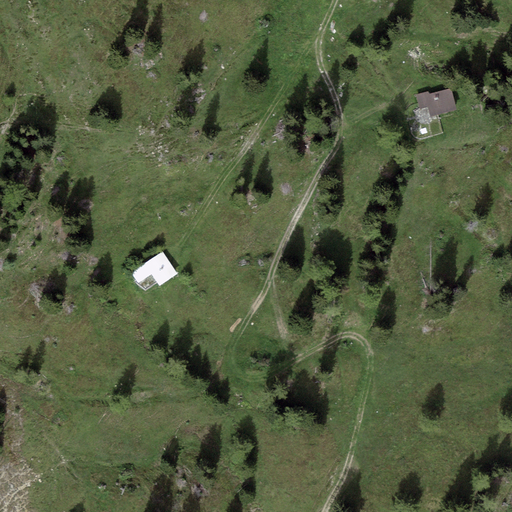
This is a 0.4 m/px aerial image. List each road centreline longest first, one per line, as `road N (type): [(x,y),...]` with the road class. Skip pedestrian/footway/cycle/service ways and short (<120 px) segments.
road 1 (track): [(328,511),(377,358),(363,339),(339,333),(275,380),(244,378),(228,357),(345,131),(321,40)]
road 2 (track): [(180,252),(321,40)]
